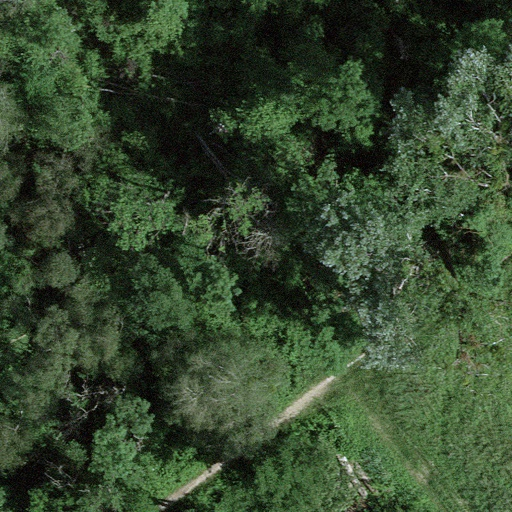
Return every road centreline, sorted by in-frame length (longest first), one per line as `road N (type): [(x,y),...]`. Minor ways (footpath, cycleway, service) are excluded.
road 1 (track): [(116,511),(511,218)]
road 2 (track): [(460,511),(339,346)]
